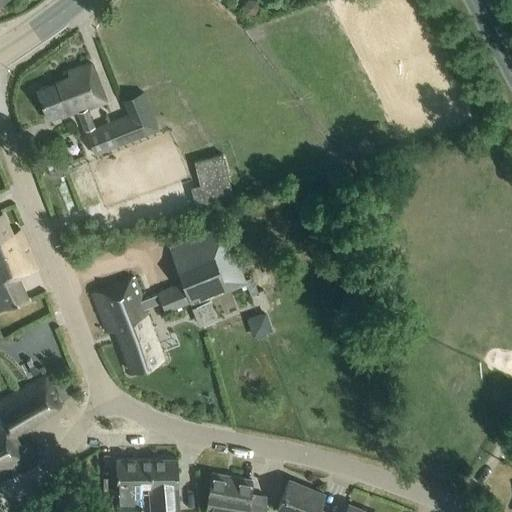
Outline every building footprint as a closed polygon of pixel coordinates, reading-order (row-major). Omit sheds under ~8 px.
[(246,0),(243,5),(246,13),(254,14),(260,7),(256,0),(246,0)] [(87,109),(88,108),(104,102),(89,63),(68,72),(70,78),(35,91),(47,121),(62,116),(62,118),(77,113),(87,109)] [(128,113),(85,130),(95,154),(158,129),(144,92),(123,101),(128,113)] [(91,121),(87,109),(77,113),(81,125),(91,121)] [(57,142),(40,150),(46,163),(50,161),(56,174),(69,168),(57,142)] [(18,277),(21,277),(27,270),(35,269),(18,230),(12,233),(3,211),(0,212),(0,277),(10,272),(18,277)] [(253,301),(246,285),(224,226),(169,247),(183,283),(143,299),(134,277),(91,293),(106,333),(114,330),(130,372),(162,360),(144,312),(147,310),(146,307),(162,301),(165,311),(190,301),(192,306),(237,288),(237,290),(199,304),(204,316),(241,302),(243,305),(253,301)] [(19,278),(21,277),(18,277),(10,272),(0,277),(0,306),(2,310),(28,299),(19,278)] [(0,475),(33,459),(25,443),(14,449),(7,435),(61,408),(46,378),(0,400),(0,416),(1,417),(0,417),(0,475)] [(180,511),(179,456),(152,457),(152,486),(152,493),(153,511),(180,511)] [(152,457),(118,458),(120,511),(145,511),(146,494),(152,493),(152,486),(152,457)] [(205,511),(209,511),(267,511),(267,494),(249,491),(252,478),(212,471),(207,499),(205,511)] [(331,511),(321,508),(325,497),(290,483),(277,511),(331,511)]
